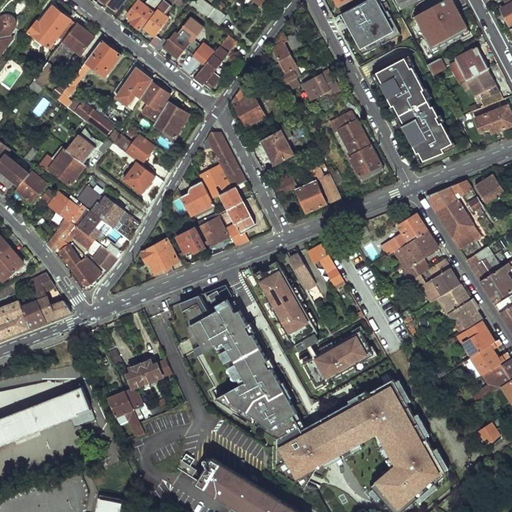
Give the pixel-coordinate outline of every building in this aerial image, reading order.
[(107,0),(118,9),(124,0),(107,0)] [(141,0),(139,0),(129,14),(135,18),(132,21),(141,28),(154,11),(155,11),(163,0),(148,0),(146,3),(141,0)] [(159,10),(146,27),(156,34),(170,18),(165,14),(172,5),(171,4),(174,1),(181,6),(186,1),(183,0),(165,0),(158,9),(159,10)] [(366,0),(343,12),(345,16),(343,17),(347,25),(349,24),(365,53),(402,34),(388,9),(391,8),(386,0),(366,0)] [(394,0),(400,10),(418,0),(394,0)] [(446,0),(414,17),(418,25),(413,28),(428,55),(470,33),(453,0),(446,0)] [(511,3),(502,9),(510,25),(511,24),(511,3)] [(38,19),(29,30),(49,45),(58,34),(65,40),(78,23),(54,4),(41,22),(38,19)] [(217,7),(209,17),(219,25),(227,15),(217,7)] [(0,55),(14,37),(7,31),(13,22),(14,19),(13,17),(13,15),(10,13),(9,13),(7,13),(5,13),(2,15),(0,18),(0,55)] [(163,38),(156,47),(161,51),(166,45),(180,56),(187,47),(206,63),(217,50),(205,41),(202,44),(196,39),(206,27),(192,16),(179,33),(177,31),(169,41),(164,37),(163,38)] [(65,40),(54,55),(65,63),(76,49),(82,54),(95,36),(78,23),(65,40)] [(291,39),(289,36),(286,29),(275,44),(276,46),(287,41),(291,39)] [(291,39),(295,47),(306,41),(301,30),(289,36),(291,39)] [(206,63),(195,78),(204,85),(206,83),(212,88),(222,76),(216,71),(239,41),(230,34),(221,45),(217,50),(206,63)] [(159,35),(151,44),(156,47),(163,38),(159,35)] [(104,39),(72,81),(76,84),(91,63),(106,75),(123,54),(104,39)] [(279,52),(273,55),(277,62),(282,59),(285,64),(277,67),(286,85),(300,77),(296,68),(299,66),(287,41),(276,46),(276,47),(279,52)] [(458,61),(467,80),(488,69),(490,68),(478,47),(456,59),(458,61)] [(379,86),(382,84),(393,106),(390,107),(401,127),(404,126),(418,153),(415,154),(421,165),(426,163),(425,161),(446,152),(458,147),(455,142),(454,142),(443,123),(445,122),(442,115),(439,116),(434,106),(432,107),(429,101),(433,98),(428,88),(425,89),(414,67),(416,66),(411,55),(373,75),(379,86)] [(428,64),(434,74),(445,68),(439,58),(428,64)] [(51,59),(35,80),(43,87),(57,68),(52,64),(54,61),(51,59)] [(467,80),(458,61),(451,65),(461,83),(467,80)] [(299,66),(296,68),(300,77),(304,75),(299,66)] [(334,68),(305,82),(314,100),(325,95),(333,91),(334,94),(344,89),(334,68)] [(137,69),(117,96),(135,108),(142,96),(153,80),(137,69)] [(484,107),(503,100),(488,69),(467,80),(471,88),(479,102),(481,101),(484,107)] [(300,77),(286,85),(290,92),(303,85),(300,77)] [(153,80),(142,96),(160,108),(172,91),(161,83),(160,85),(153,80)] [(248,80),(234,99),(248,126),(269,114),(267,111),(265,112),(248,80)] [(466,91),(471,88),(467,80),(461,83),(466,91)] [(65,91),(59,99),(66,104),(68,106),(72,101),(69,99),(69,94),(75,87),(70,83),(65,91)] [(55,89),(52,94),(59,99),(65,91),(62,89),(59,92),(55,89)] [(72,101),(68,106),(90,122),(91,120),(107,133),(114,125),(104,118),(105,116),(77,94),(72,101)] [(32,112),(39,117),(51,102),(43,97),(32,112)] [(169,100),(155,123),(176,137),(190,114),(169,100)] [(475,118),(482,134),(493,133),(511,125),(511,113),(509,105),(475,118)] [(355,114),(337,123),(354,155),(372,145),(355,114)] [(289,125),(283,128),(288,139),(295,136),(289,125)] [(87,128),(70,150),(86,163),(100,146),(95,143),(97,140),(99,138),(94,135),(87,128)] [(283,128),(263,139),(276,163),(296,153),(288,139),(283,128)] [(115,129),(109,137),(110,138),(116,142),(121,133),(115,129)] [(211,130),(207,138),(212,147),(227,139),(223,130),(211,130)] [(140,133),(127,149),(142,160),(155,144),(140,133)] [(122,134),(117,142),(124,147),(128,139),(122,134)] [(0,159),(7,151),(11,146),(0,137),(0,159)] [(110,138),(102,147),(108,152),(113,147),(116,142),(110,138)] [(227,139),(212,147),(216,155),(231,147),(227,139)] [(116,142),(113,147),(133,162),(134,161),(136,158),(116,142)] [(50,156),(42,165),(51,172),(54,169),(72,184),(88,164),(86,163),(70,150),(64,145),(57,153),(61,156),(57,162),(50,156)] [(354,155),(351,156),(363,180),(384,168),(372,145),(354,155)] [(32,146),(24,156),(30,161),(38,151),(32,146)] [(231,147),(216,155),(220,163),(235,155),(231,147)] [(32,172),(7,151),(0,159),(0,164),(14,176),(19,176),(24,181),(32,172)] [(235,155),(220,163),(224,170),(239,162),(235,155)] [(138,164),(127,178),(145,192),(159,175),(140,161),(138,164)] [(239,162),(224,170),(228,179),(243,171),(239,162)] [(220,163),(200,174),(204,181),(213,199),(223,193),(233,188),(228,179),(224,170),(220,163)] [(326,163),(312,170),(315,177),(323,179),(333,201),(343,196),(329,168),(326,163)] [(24,181),(18,188),(33,200),(47,183),(36,173),(33,171),(24,181)] [(243,171),(228,179),(233,188),(237,186),(248,180),(243,171)] [(289,174),(270,181),(279,198),(298,187),(298,185),(295,177),(291,178),(289,174)] [(495,175),(478,186),(489,202),(499,195),(498,194),(505,190),(495,175)] [(452,205),(460,200),(457,194),(461,192),(464,195),(475,188),(470,179),(430,195),(428,198),(437,212),(451,204),(452,205)] [(190,193),(183,197),(193,215),(215,203),(213,199),(204,181),(192,188),(190,193)] [(318,181),(299,190),(309,212),(328,203),(318,181)] [(90,185),(79,198),(88,206),(92,209),(103,194),(90,185)] [(233,188),(223,193),(230,208),(244,200),(237,186),(233,188)] [(48,188),(42,196),(49,202),(55,194),(48,188)] [(59,191),(50,204),(75,222),(88,206),(79,198),(72,193),(68,198),(59,191)] [(108,196),(96,212),(131,239),(142,222),(108,196)] [(476,200),(483,211),(486,208),(479,198),(476,200)] [(244,200),(230,208),(238,222),(242,229),(245,228),(256,222),(244,200)] [(437,212),(449,231),(461,250),(474,241),(483,236),(460,200),(452,205),(451,204),(437,212)] [(476,200),(472,203),(478,213),(483,211),(476,200)] [(88,206),(75,222),(76,223),(96,238),(106,226),(110,228),(113,234),(127,244),(131,239),(96,212),(92,209),(88,206)] [(216,217),(201,225),(212,246),(220,241),(218,238),(228,233),(218,213),(215,215),(216,217)] [(413,239),(428,230),(417,213),(399,225),(403,232),(405,236),(402,238),(399,234),(381,246),(387,256),(396,250),(398,249),(413,239)] [(61,219),(49,235),(52,238),(64,222),(61,219)] [(52,238),(49,242),(55,250),(72,228),(64,222),(52,238)] [(238,222),(228,227),(237,245),(250,239),(245,228),(242,229),(238,222)] [(72,228),(55,250),(59,253),(64,251),(84,280),(90,282),(97,277),(102,271),(88,255),(83,260),(71,244),(68,245),(67,243),(74,234),(93,247),(99,240),(96,238),(76,223),(72,228)] [(106,226),(96,238),(99,240),(99,241),(110,228),(106,226)] [(197,226),(179,235),(188,252),(195,247),(197,251),(207,246),(197,226)] [(439,249),(428,230),(413,239),(425,258),(439,249)] [(0,233),(0,257),(12,247),(0,233)] [(228,233),(218,238),(220,241),(230,236),(228,233)] [(109,237),(104,244),(105,245),(119,255),(124,248),(109,237)] [(169,238),(144,250),(148,259),(151,257),(158,271),(166,267),(168,272),(176,268),(173,263),(180,259),(169,238)] [(413,239),(398,249),(408,262),(401,267),(404,271),(416,263),(424,259),(425,258),(413,239)] [(309,252),(317,265),(322,262),(337,289),(347,284),(325,244),(309,252)] [(105,245),(96,257),(110,268),(114,263),(119,255),(105,245)] [(12,247),(0,257),(0,274),(4,279),(25,262),(12,247)] [(468,261),(480,280),(502,266),(490,247),(468,261)] [(305,285),(314,300),(316,304),(322,300),(320,296),(321,295),(315,285),(317,284),(299,254),(291,259),(295,266),(305,285)] [(454,274),(445,259),(430,268),(436,277),(427,282),(422,273),(414,279),(421,290),(423,288),(425,292),(454,274)] [(424,259),(416,263),(419,268),(422,273),(430,268),(424,259)] [(320,333),(308,313),(301,311),(303,304),(295,288),(288,286),(290,279),(280,261),(273,265),(276,269),(265,275),(263,271),(256,274),(271,302),(268,303),(275,317),(278,315),(284,327),(281,328),(289,342),(292,340),(298,353),(320,340),(317,335),(320,333)] [(416,263),(404,271),(407,275),(419,268),(416,263)] [(407,275),(411,280),(414,279),(422,273),(419,268),(407,275)] [(481,282),(495,303),(511,291),(511,283),(503,269),(481,282)] [(46,272),(30,280),(33,288),(36,295),(39,300),(48,320),(73,310),(65,299),(50,306),(43,291),(56,286),(50,277),(46,272)] [(461,284),(454,274),(425,292),(432,302),(438,298),(461,284)] [(461,284),(438,298),(450,315),(451,314),(457,311),(460,316),(469,329),(483,319),(478,310),(479,307),(478,304),(475,302),(474,302),(461,284)] [(382,500),(392,511),(405,511),(418,502),(421,506),(440,490),(437,486),(449,477),(447,473),(451,471),(440,450),(436,453),(428,439),(433,437),(421,416),(417,418),(409,405),(414,403),(402,382),(398,384),(396,381),(369,396),(368,394),(352,402),(353,405),(308,429),(292,400),(294,399),(286,384),(283,385),(274,369),(276,368),(272,360),(269,361),(254,335),(257,333),(251,324),(249,325),(227,285),(179,304),(196,359),(214,349),(235,382),(240,386),(216,400),(278,439),(277,473),(305,492),(312,482),(319,469),(324,466),(327,470),(364,449),(361,445),(374,438),(379,452),(393,471),(372,489),(374,491),(371,495),(378,503),(382,500)] [(511,330),(511,296),(497,306),(511,330)] [(20,299),(0,307),(0,338),(31,327),(22,305),(20,299)] [(39,300),(22,305),(31,327),(48,320),(39,300)] [(355,319),(357,322),(366,318),(364,314),(355,319)] [(459,316),(457,326),(462,333),(469,329),(460,316),(459,316)] [(497,341),(483,319),(469,329),(462,333),(466,340),(463,342),(472,356),(497,341)] [(411,323),(407,325),(413,333),(416,331),(411,323)] [(313,360),(305,364),(315,381),(312,383),(317,393),(327,388),(325,385),(337,379),(338,382),(358,371),(356,368),(370,361),(371,363),(381,358),(375,348),(372,350),(363,333),(347,342),(345,349),(338,347),(322,355),(320,363),(313,360)] [(462,333),(456,337),(470,358),(472,356),(463,342),(466,340),(462,333)] [(82,337),(86,348),(94,345),(90,334),(82,337)] [(511,356),(508,351),(499,357),(494,349),(503,343),(500,338),(497,341),(472,356),(470,358),(465,361),(476,378),(482,375),(501,362),(511,356)] [(109,355),(115,368),(124,364),(118,350),(109,355)] [(511,359),(503,365),(501,362),(482,375),(488,384),(481,389),(485,397),(503,386),(511,379),(511,359)] [(172,373),(171,370),(169,370),(165,361),(153,365),(151,361),(141,365),(149,384),(172,373)] [(126,394),(134,412),(144,407),(139,397),(141,392),(143,391),(142,387),(149,384),(141,365),(131,369),(133,374),(128,376),(134,390),(126,394)] [(511,379),(503,386),(511,399),(511,379)] [(0,445),(92,410),(83,387),(0,419),(0,445)] [(116,418),(125,414),(128,423),(135,438),(145,434),(134,412),(126,394),(126,392),(108,400),(116,418)] [(160,408),(163,415),(170,411),(165,401),(158,405),(160,408)] [(163,415),(160,408),(150,412),(153,420),(163,415)] [(125,414),(116,418),(120,427),(128,423),(125,414)] [(482,430),(490,444),(499,437),(491,423),(482,430)] [(190,474),(198,460),(186,453),(178,467),(190,474)] [(198,485),(241,511),(298,511),(294,509),(273,497),(213,459),(198,485)] [(121,511),(123,503),(100,499),(97,511),(121,511)]
